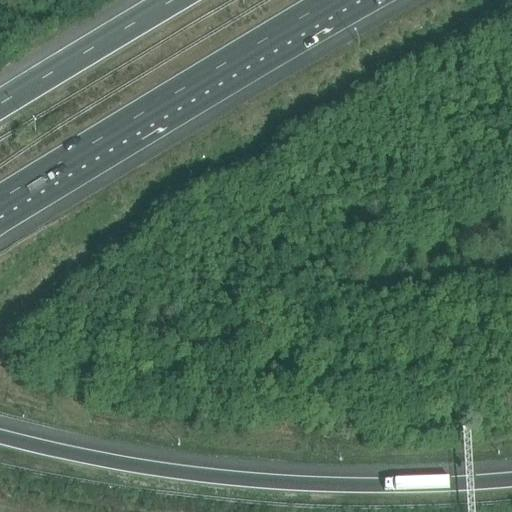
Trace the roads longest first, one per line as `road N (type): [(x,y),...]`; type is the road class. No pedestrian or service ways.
road 1 (motorway): [(511,482),(387,489),(230,480),(0,438)]
road 2 (motorway): [(0,200),(332,0)]
road 3 (motorway): [(174,0),(0,104)]
